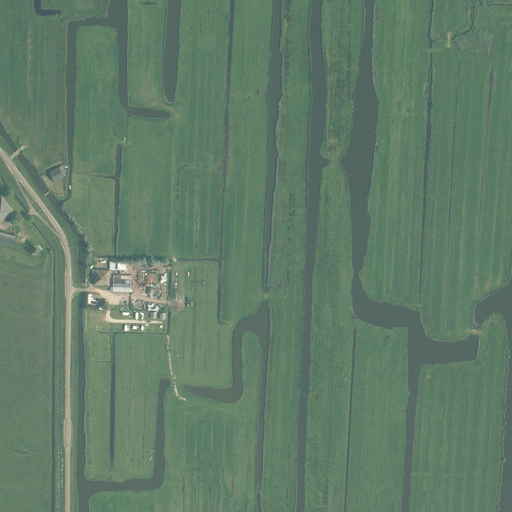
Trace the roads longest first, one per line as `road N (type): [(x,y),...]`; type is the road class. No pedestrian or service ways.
road 1 (unclassified): [(67,511),(68,256),(60,231),(0,150)]
road 2 (track): [(78,290),(162,301),(177,397),(242,415)]
road 3 (track): [(162,301),(176,114),(155,96)]
